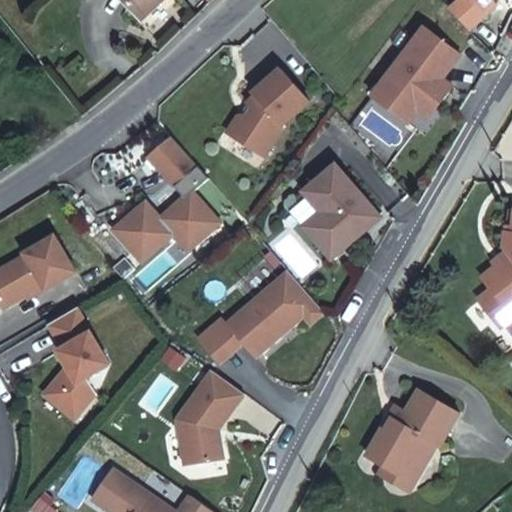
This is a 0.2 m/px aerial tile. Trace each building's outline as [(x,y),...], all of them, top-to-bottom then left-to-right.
[(125,0),(144,19),(162,0),(125,0)] [(461,0),(450,10),(469,31),(487,15),(484,11),(494,2),(496,0),(461,0)] [(494,2),(484,11),(487,15),(497,6),(494,2)] [(426,29),(373,98),(408,125),(418,113),(427,102),(431,101),(435,96),(443,103),(453,89),(443,81),(462,57),(426,29)] [(284,125),(310,102),(281,70),(254,94),(256,97),(249,104),(253,108),(247,117),(234,137),(265,158),(286,127),(284,125)] [(427,102),(418,113),(429,122),(443,103),(435,96),(431,101),(427,102)] [(229,134),(234,137),(247,117),(240,117),(229,134)] [(208,180),(172,138),(149,157),(183,198),(159,218),(146,202),(112,229),(140,262),(172,236),(186,252),(219,224),(192,193),(208,180)] [(381,219),(336,165),(308,189),(334,219),(311,238),(331,262),(381,219)] [(334,219),(308,189),(303,193),(320,214),(303,229),(311,238),(334,219)] [(298,277),(314,266),(289,233),(274,245),(298,277)] [(29,254),(0,269),(0,295),(6,306),(30,293),(28,289),(35,284),(38,288),(46,283),(48,287),(79,270),(58,234),(28,251),(29,254)] [(511,312),(511,238),(506,238),(504,255),(511,261),(511,263),(503,270),(499,265),(487,278),(496,290),(482,300),(499,322),(511,312)] [(496,262),(499,265),(503,270),(511,263),(511,261),(504,255),(496,262)] [(323,314),(287,272),(225,325),(255,359),(302,318),(309,325),(323,314)] [(113,362),(80,306),(52,323),(66,346),(62,349),(71,365),(57,382),(69,391),(59,402),(77,417),(99,391),(90,376),(113,362)] [(499,322),(504,330),(511,323),(511,312),(499,322)] [(173,346),(164,361),(181,371),(190,356),(173,346)] [(247,392),(215,368),(180,417),(187,463),(227,457),(224,439),(218,435),(217,428),(222,427),(247,392)] [(59,402),(69,391),(57,382),(48,393),(59,402)] [(366,449),(383,461),(404,472),(427,438),(437,441),(440,443),(460,410),(422,387),(408,409),(398,402),(391,414),(395,415),(386,428),(381,426),(366,449)] [(383,461),(377,470),(407,489),(437,441),(427,438),(404,472),(383,461)] [(217,511),(218,511),(193,494),(181,511),(117,468),(96,498),(116,511),(217,511)]
